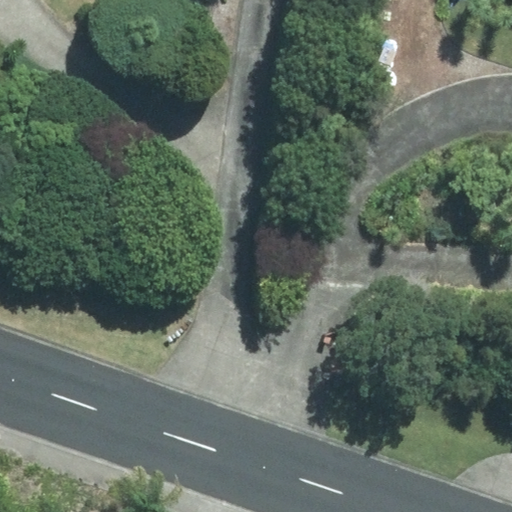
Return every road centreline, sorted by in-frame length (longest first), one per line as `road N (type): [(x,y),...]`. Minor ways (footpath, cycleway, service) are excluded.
road 1 (unknown): [(256,0),(203,441)]
road 2 (residential): [(409,511),(0,371)]
